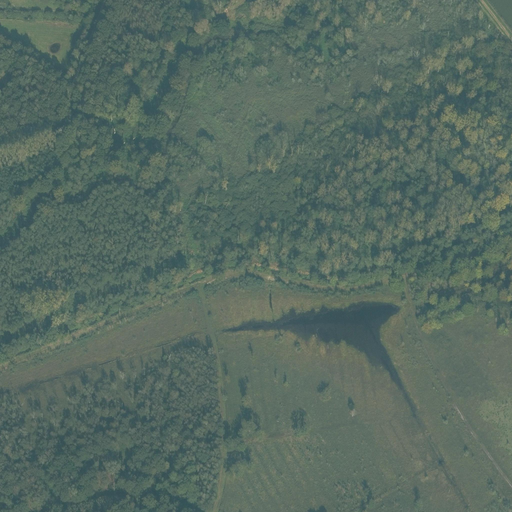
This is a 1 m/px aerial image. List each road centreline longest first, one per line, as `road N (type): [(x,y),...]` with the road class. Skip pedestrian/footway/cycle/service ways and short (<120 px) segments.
road 1 (track): [(511,490),(434,366),(404,277),(330,286),(223,274),(0,369)]
road 2 (track): [(81,97),(135,75),(243,0)]
road 3 (track): [(103,0),(70,87),(0,48)]
